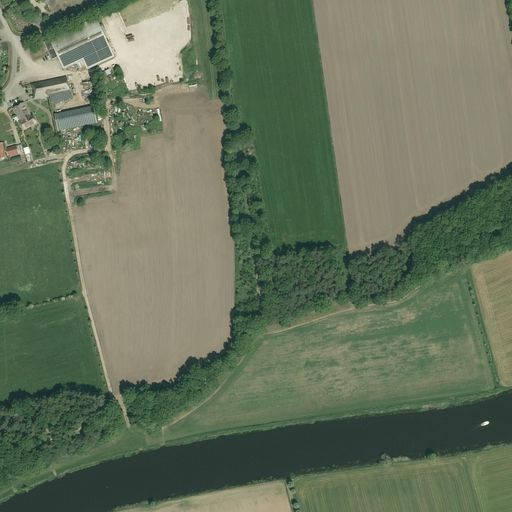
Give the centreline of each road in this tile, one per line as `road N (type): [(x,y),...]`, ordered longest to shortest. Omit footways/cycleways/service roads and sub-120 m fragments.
road 1 (track): [(107,141),(66,155),(63,170),(88,309),(110,390),(129,426)]
road 2 (track): [(115,397),(82,418),(0,441)]
